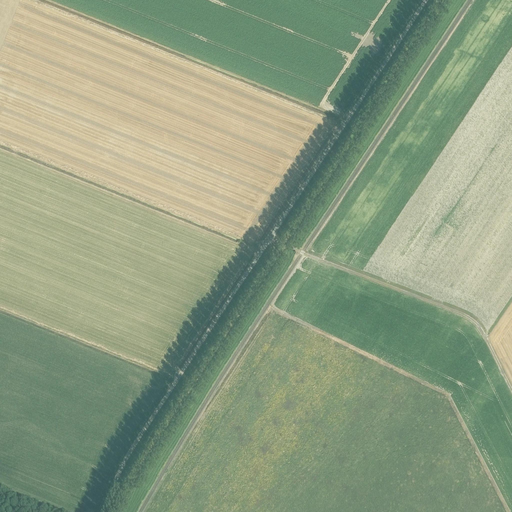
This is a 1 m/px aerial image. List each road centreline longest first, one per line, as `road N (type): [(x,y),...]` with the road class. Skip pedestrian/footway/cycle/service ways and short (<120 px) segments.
road 1 (unclassified): [(98,511),(131,438),(426,0)]
road 2 (track): [(269,238),(468,317),(511,390)]
